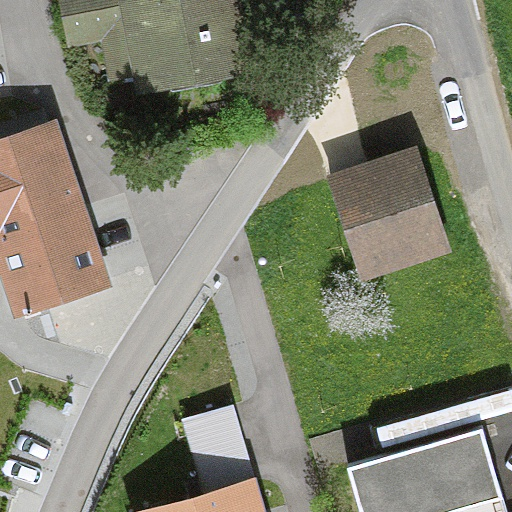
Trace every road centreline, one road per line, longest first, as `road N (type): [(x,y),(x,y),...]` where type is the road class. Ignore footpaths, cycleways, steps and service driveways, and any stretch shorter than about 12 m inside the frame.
road 1 (residential): [(60,511),(118,375),(367,0)]
road 2 (residential): [(445,0),(511,237)]
